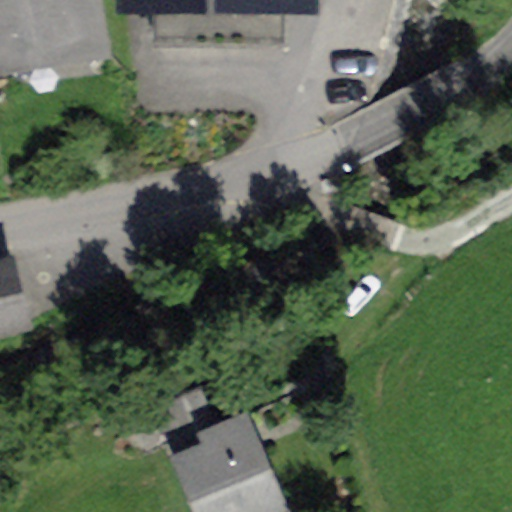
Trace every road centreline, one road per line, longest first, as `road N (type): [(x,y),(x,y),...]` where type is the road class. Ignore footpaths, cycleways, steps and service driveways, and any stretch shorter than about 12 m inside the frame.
road 1 (residential): [(0,236),(217,197),(308,157)]
road 2 (track): [(217,197),(382,247),(455,232),(511,199)]
road 3 (unclassified): [(308,157),(479,81),(511,39)]
road 4 (track): [(364,461),(349,377),(370,319),(382,247)]
road 5 (residential): [(308,157),(340,0)]
